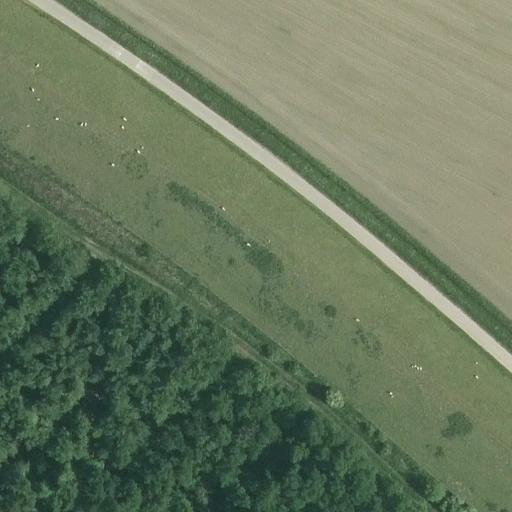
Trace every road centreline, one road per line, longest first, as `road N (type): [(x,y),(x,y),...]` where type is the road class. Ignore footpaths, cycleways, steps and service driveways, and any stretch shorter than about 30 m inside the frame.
road 1 (unclassified): [(511,374),(257,148),(41,0)]
road 2 (track): [(0,174),(208,308),(446,511)]
